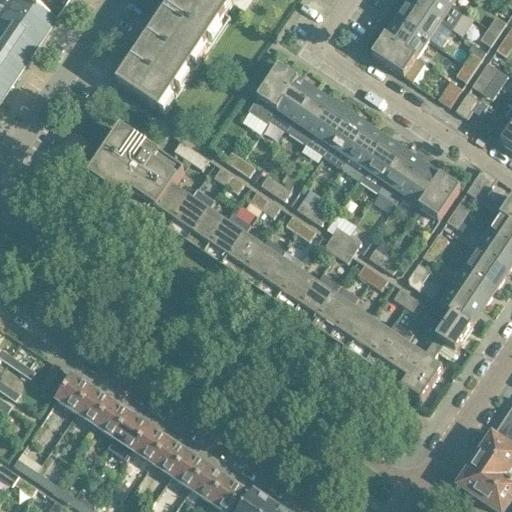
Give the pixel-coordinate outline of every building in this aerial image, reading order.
[(0,0),(0,105),(54,25),(15,0),(0,0)] [(160,116),(225,18),(234,6),(231,4),(233,0),(178,0),(182,2),(128,81),(123,78),(117,87),(160,116)] [(440,0),(412,0),(409,5),(441,27),(462,41),(474,23),(453,9),(440,0)] [(459,0),(440,0),(453,9),(459,0)] [(429,45),(441,27),(409,5),(397,23),(429,45)] [(499,40),(507,28),(497,21),(488,33),(499,40)] [(429,45),(397,23),(385,41),(417,63),(417,62),(429,45)] [(499,40),(488,33),(481,44),(491,51),(499,40)] [(426,68),(417,62),(417,63),(385,41),(372,60),(413,87),(426,68)] [(507,62),(511,54),(511,48),(504,44),(497,55),(507,62)] [(475,75),(483,64),(473,57),(465,68),(475,75)] [(499,74),(489,67),(481,79),(491,86),(499,74)] [(475,75),(465,68),(457,80),(467,87),(475,75)] [(249,116),(268,128),(298,83),(280,71),(249,116)] [(483,98),(491,86),(481,79),(473,91),(483,98)] [(298,83),(270,125),(288,137),(316,95),(298,83)] [(450,112),(463,93),(451,85),(438,104),(450,112)] [(316,95),(288,137),(306,149),(334,107),(316,95)] [(488,110),(469,97),(456,116),(468,124),(473,116),(481,121),(488,110)] [(334,107),(306,149),(324,161),(352,119),(334,107)] [(352,119),(324,161),(342,173),(370,131),(352,119)] [(511,130),(501,146),(511,153),(511,130)] [(370,131),(342,173),(360,186),(388,144),(370,131)] [(121,133),(89,182),(152,224),(173,192),(174,192),(185,176),(121,133)] [(91,151),(73,139),(42,184),(60,196),(91,151)] [(378,198),(406,156),(388,144),(360,186),(378,198)] [(198,156),(182,145),(175,155),(191,166),(198,156)] [(238,174),(244,163),(233,155),(226,166),(238,174)] [(203,174),(210,164),(198,156),(191,166),(203,174)] [(406,156),(378,198),(396,210),(403,200),(424,168),(406,156)] [(256,171),(244,163),(238,174),(249,181),(256,171)] [(421,212),(442,180),(424,168),(403,200),(421,212)] [(226,190),(233,180),(222,172),(215,182),(226,190)] [(488,200),(498,184),(483,173),(467,197),(501,220),(501,219),(511,226),(511,202),(506,212),(488,200)] [(238,198),(245,188),(233,180),(226,190),(238,198)] [(273,198),(280,187),(269,180),(262,190),(273,198)] [(440,225),(461,193),(442,180),(421,212),(440,225)] [(292,195),(280,187),(273,198),(285,206),(292,195)] [(191,204),(174,192),(173,192),(152,224),(170,236),(191,204)] [(262,214),(269,204),(257,196),(251,207),(262,214)] [(466,221),(474,209),(463,202),(455,214),(466,221)] [(187,248),(209,216),(191,204),(170,236),(187,248)] [(274,222),(281,212),(269,204),(262,214),(274,222)] [(309,222),(316,212),(305,204),(298,214),(309,222)] [(328,219),(316,212),(309,222),(321,230),(328,219)] [(466,221),(455,214),(447,226),(458,233),(466,221)] [(205,260),(227,228),(209,216),(187,248),(205,260)] [(227,228),(205,260),(223,272),(245,240),(252,230),(234,218),(227,228)] [(511,226),(501,219),(501,220),(489,237),(511,252),(511,226)] [(298,238),(305,228),(293,220),(286,230),(298,238)] [(317,236),(305,228),(298,238),(310,246),(317,236)] [(343,249),(350,239),(338,231),(331,241),(343,249)] [(511,271),(511,252),(489,237),(477,255),(509,276),(511,271)] [(441,257),(449,245),(439,238),(431,250),(441,257)] [(362,247),(350,239),(343,249),(355,257),(362,247)] [(241,284),(263,252),(245,240),(223,272),(241,284)] [(336,259),(343,249),(331,241),(325,252),(336,259)] [(263,252),(241,284),(259,296),(286,256),(268,244),(263,252)] [(349,268),(355,257),(343,249),(336,259),(349,268)] [(441,257),(431,250),(423,262),(433,268),(441,257)] [(381,270),(388,260),(376,252),(369,262),(381,270)] [(509,276),(477,255),(465,273),(497,294),(509,276)] [(286,256),(259,296),(277,308),(299,276),(304,268),(286,256)] [(400,268),(388,260),(381,270),(393,278),(400,268)] [(421,286),(429,274),(419,268),(411,279),(421,286)] [(370,287),(377,276),(365,269),(359,279),(370,287)] [(497,294),(465,273),(453,291),(485,312),(497,294)] [(296,320),(317,288),(299,276),(277,308),(296,320)] [(389,284),(377,276),(370,287),(382,295),(389,284)] [(313,333),(335,300),(317,288),(296,320),(313,333)] [(335,300),(313,333),(332,345),(353,313),(359,303),(342,291),(335,300)] [(485,312),(453,291),(440,309),(452,318),(472,331),(485,312)] [(406,311),(413,301),(401,293),(394,303),(406,311)] [(418,319),(425,308),(413,301),(406,311),(418,319)] [(452,318),(440,309),(435,317),(447,325),(452,318)] [(349,357),(371,325),(353,313),(332,345),(349,357)] [(456,355),(472,331),(452,318),(447,325),(436,341),(445,347),(456,355)] [(367,369),(389,337),(371,325),(349,357),(367,369)] [(389,337),(367,369),(385,381),(407,349),(413,339),(395,327),(389,337)] [(436,341),(430,351),(439,357),(445,347),(436,341)] [(424,361),(424,360),(407,349),(385,381),(403,393),(424,361)] [(430,351),(424,360),(424,361),(433,366),(439,357),(430,351)] [(36,376),(2,353),(1,354),(0,355),(0,361),(9,368),(32,383),(36,376)] [(444,374),(433,366),(424,361),(403,393),(422,406),(444,374)] [(55,397),(69,377),(55,368),(42,388),(55,397)] [(77,417),(93,393),(73,380),(58,404),(77,417)] [(21,399),(0,384),(0,394),(16,405),(21,399)] [(96,430),(112,406),(93,393),(77,417),(96,430)] [(13,410),(0,401),(0,411),(8,417),(13,410)] [(114,443),(130,419),(112,406),(96,430),(114,443)] [(511,412),(496,437),(511,447),(511,412)] [(126,466),(133,455),(149,431),(130,419),(114,443),(108,453),(126,466)] [(152,468),(168,444),(149,431),(133,455),(152,468)] [(511,447),(496,437),(462,486),(463,487),(464,492),(463,493),(491,511),(505,511),(511,503),(511,447)] [(171,481),(187,457),(168,444),(152,468),(171,481)] [(42,469),(23,456),(14,470),(33,483),(37,476),(42,469)] [(190,494),(207,469),(187,457),(171,481),(190,494)] [(207,469),(190,494),(210,507),(227,483),(207,469)] [(56,489),(37,476),(33,483),(51,496),(56,489)] [(217,511),(234,511),(246,496),(227,483),(210,507),(217,511)] [(75,501),(56,489),(51,496),(70,508),(75,501)] [(271,511),(273,509),(253,496),(242,511),(271,511)] [(90,511),(75,501),(70,508),(75,511),(90,511)]
